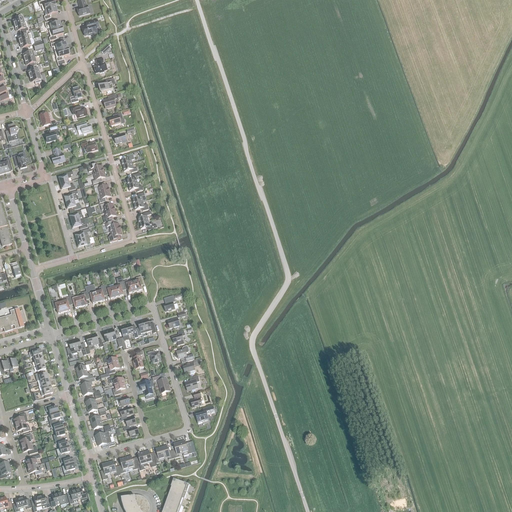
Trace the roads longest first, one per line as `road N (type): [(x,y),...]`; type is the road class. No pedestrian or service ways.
road 1 (residential): [(73,258),(133,239),(82,61)]
road 2 (residential): [(164,345),(148,306),(51,334)]
road 3 (residential): [(148,441),(186,428),(164,345)]
road 4 (residential): [(148,441),(130,353),(164,345)]
